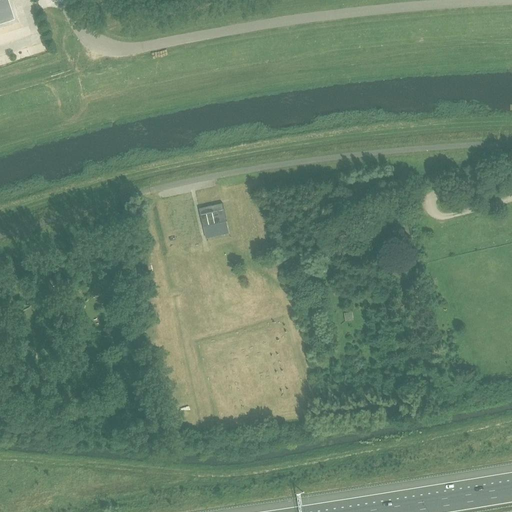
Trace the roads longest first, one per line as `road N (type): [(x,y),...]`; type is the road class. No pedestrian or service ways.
road 1 (unclassified): [(511,0),(315,16),(117,50),(86,37),(62,0)]
road 2 (motorway): [(511,491),(380,511)]
